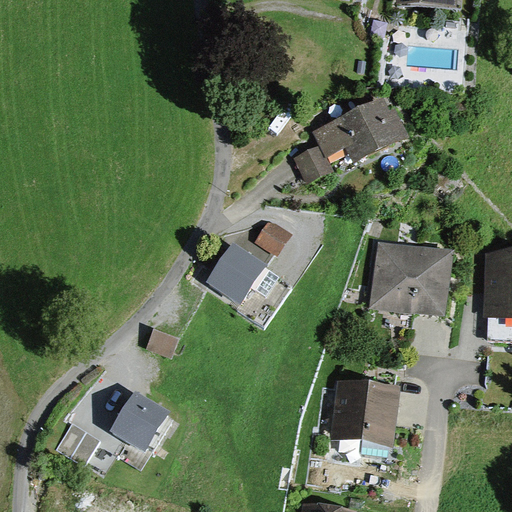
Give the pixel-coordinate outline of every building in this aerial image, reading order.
[(384,96),(314,131),(321,145),(327,157),(347,148),(355,164),(411,136),(396,106),(391,109),(384,96)] [(321,145),(294,157),(307,184),(334,171),(327,157),(321,145)] [(267,223),(255,242),(278,256),(292,234),(275,223),(267,223)] [(452,250),(380,241),(372,308),(444,316),(452,250)] [(266,266),(235,245),(210,282),(244,305),(239,312),(265,329),(293,289),(264,269),(266,266)] [(511,253),(488,253),(486,317),(491,317),(490,341),(511,341),(511,253)] [(179,339),(155,330),(148,349),(172,358),(179,339)] [(402,385),(339,376),(331,437),(363,442),(362,454),(388,458),(390,446),(394,446),(402,385)] [(168,411),(135,391),(110,432),(143,452),(168,411)] [(99,441),(73,426),(58,450),(85,466),(99,441)] [(357,511),(358,510),(305,502),(303,511),(357,511)]
